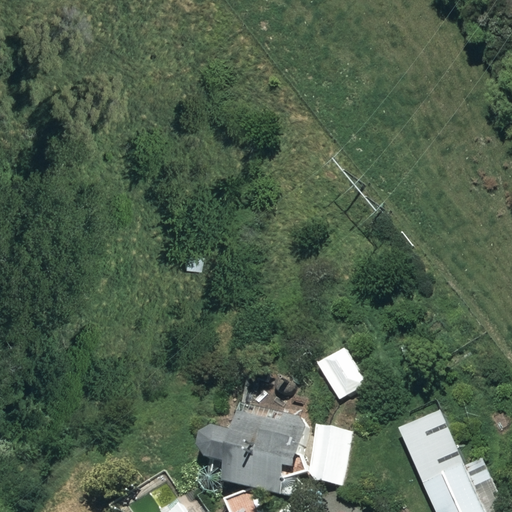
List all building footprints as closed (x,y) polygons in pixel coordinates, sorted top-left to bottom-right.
[(367,384),(351,351),(322,365),(338,398),(367,384)] [(312,425),(251,408),(243,437),(215,430),(207,460),(236,468),(232,485),(292,501),(312,425)] [(471,469),(447,415),(406,433),(440,511),(510,511),(487,461),(471,469)] [(355,433),(321,428),(313,484),(346,489),(355,433)] [(203,511),(186,480),(156,496),(165,511),(203,511)] [(260,511),(251,494),(230,505),(233,511),(260,511)]
